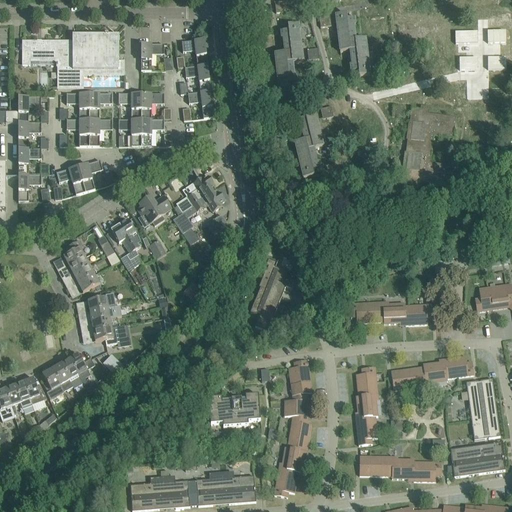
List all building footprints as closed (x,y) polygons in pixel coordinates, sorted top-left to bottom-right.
[(367,75),(363,38),(351,39),(348,14),(319,17),(320,29),(331,27),(334,53),(345,52),(347,77),(367,75)] [(292,63),(319,61),(318,50),(304,51),(302,25),(283,27),(285,55),(277,56),(278,83),(293,82),(292,63)] [(503,26),(478,26),(478,67),(503,66),(503,26)] [(57,64),(57,66),(58,91),(84,91),(84,78),(124,78),(124,63),(119,63),(119,37),(72,37),(72,43),(68,43),(68,57),(58,57),(58,62),(57,62),(57,64)] [(182,44),(183,54),(196,53),(197,69),(208,68),(205,42),(182,44)] [(30,67),(30,64),(57,64),(57,62),(58,62),(58,57),(68,57),(68,43),(22,43),(22,67),(30,67)] [(141,47),(141,73),(151,73),(151,57),(164,57),(164,46),(141,47)] [(185,70),(186,80),(199,79),(201,94),(188,96),(211,93),(208,68),(197,69),(185,70)] [(204,121),(214,120),(211,93),(188,96),(189,106),(202,105),(204,121)] [(67,96),(67,106),(79,106),(79,122),(67,122),(89,122),(89,96),(67,96)] [(112,106),(112,96),(89,96),(89,122),(112,122),(99,122),(99,106),(112,106)] [(119,122),(141,122),(141,96),(119,96),(119,106),(131,106),(131,122),(119,122)] [(164,106),(164,96),(141,96),(141,122),(164,122),(151,122),(151,106),(164,106)] [(18,114),(18,125),(41,125),(28,125),(28,110),(41,109),(41,103),(41,99),(18,99),(18,113),(18,114)] [(419,109),(411,108),(406,150),(402,178),(418,180),(418,179),(421,180),(423,171),(432,172),(431,176),(442,178),(444,166),(430,164),(433,138),(451,140),(455,118),(427,114),(428,107),(419,106),(419,109)] [(321,110),(323,120),(332,118),(330,108),(321,110)] [(182,111),(183,123),(192,122),(191,110),(182,111)] [(0,212),(6,213),(6,202),(6,179),(6,166),(0,166),(0,125),(18,125),(18,114),(6,114),(0,113),(0,212)] [(292,142),(299,180),(318,176),(313,149),(321,147),(315,114),(297,117),(302,141),(292,142)] [(79,149),(89,149),(89,122),(67,122),(67,132),(79,132),(79,149)] [(112,132),(112,122),(89,122),(89,149),(99,149),(99,132),(112,132)] [(119,122),(119,132),(131,132),(131,149),(141,149),(141,122),(119,122)] [(164,122),(141,122),(141,149),(151,149),(151,132),(164,132),(164,122)] [(41,151),(29,151),(29,136),(41,136),(41,125),(18,125),(18,152),(41,151)] [(41,151),(18,152),(18,178),(29,177),(29,162),(41,162),(41,151)] [(100,163),(78,169),(85,194),(95,192),(91,176),(103,172),(100,163)] [(85,194),(78,169),(56,175),(59,185),(71,182),(76,197),(85,194)] [(18,204),(29,204),(29,188),(41,188),(41,177),(29,177),(18,178),(18,179),(18,204)] [(215,192),(212,188),(214,187),(208,179),(203,182),(201,180),(194,185),(198,192),(193,195),(194,196),(188,200),(187,199),(176,206),(183,216),(184,215),(189,212),(194,209),(192,208),(215,192)] [(217,196),(215,192),(192,208),(194,209),(189,212),(193,217),(203,210),(204,211),(209,208),(213,214),(221,209),(219,207),(225,203),(219,194),(217,196)] [(141,209),(138,212),(142,218),(145,216),(151,225),(153,229),(164,222),(162,219),(163,218),(162,216),(171,210),(169,207),(163,199),(154,204),(151,199),(139,207),(141,209)] [(183,216),(173,222),(183,236),(194,229),(184,215),(183,216)] [(214,222),(219,231),(227,226),(221,217),(214,222)] [(136,234),(128,222),(119,227),(135,252),(140,249),(138,245),(140,243),(138,236),(138,237),(136,234)] [(139,257),(135,252),(119,227),(111,233),(119,245),(121,244),(129,255),(120,261),(128,273),(142,264),(138,257),(139,257)] [(191,231),(183,236),(190,248),(199,242),(191,231)] [(105,238),(98,242),(102,250),(110,246),(105,238)] [(85,259),(81,251),(83,250),(80,243),(65,250),(68,256),(53,264),(55,268),(65,262),(68,268),(85,259)] [(156,261),(166,256),(163,250),(159,243),(149,248),(153,255),(156,261)] [(102,250),(107,259),(115,255),(110,246),(102,250)] [(508,254),(484,258),(485,268),(510,264),(508,254)] [(60,277),(70,271),(73,277),(90,268),(85,259),(68,268),(58,273),(60,277)] [(277,264),(268,261),(266,267),(268,268),(267,272),(266,272),(259,288),(260,289),(251,313),(260,316),(255,328),(268,334),(285,288),(292,291),(295,283),(288,280),(288,282),(284,280),(287,272),(280,270),(280,271),(275,269),(277,264)] [(454,262),(435,263),(435,268),(435,274),(440,274),(449,274),(454,274),(454,262)] [(90,268),(73,277),(62,282),(64,286),(75,280),(78,286),(78,287),(95,278),(90,268)] [(95,278),(78,287),(78,286),(67,291),(69,295),(80,289),(83,295),(100,287),(95,278)] [(183,297),(190,302),(199,290),(192,285),(183,297)] [(480,300),(475,301),(475,304),(477,314),(488,312),(493,312),(493,310),(511,307),(511,289),(511,286),(506,287),(488,289),(479,291),(480,300)] [(106,300),(76,305),(77,309),(88,307),(90,313),(88,314),(108,310),(116,309),(113,295),(106,296),(106,300)] [(161,311),(168,310),(166,301),(159,302),(161,311)] [(427,326),(427,316),(433,316),(432,306),(404,308),(404,305),(383,307),(383,304),(350,306),(351,315),(356,315),(356,325),(383,324),(384,326),(405,325),(405,327),(427,326)] [(88,314),(78,315),(78,319),(90,317),(91,323),(89,324),(90,324),(110,320),(121,318),(119,308),(116,309),(108,310),(88,314)] [(93,333),(92,334),(112,330),(110,320),(90,324),(89,324),(80,325),(80,329),(92,327),(93,333)] [(342,327),(336,326),(332,342),(338,343),(342,327)] [(112,330),(92,334),(81,336),(82,339),(94,337),(95,344),(105,342),(106,348),(117,346),(116,337),(113,338),(112,330)] [(78,356),(69,361),(83,386),(84,388),(88,386),(85,381),(90,378),(87,372),(83,365),(78,356)] [(397,372),(391,373),(392,383),(393,387),(394,393),(399,392),(426,388),(426,386),(447,383),(447,381),(452,380),(464,378),(474,377),(473,368),(467,368),(466,360),(466,358),(444,361),(444,364),(439,364),(423,367),(423,369),(397,372)] [(60,366),(73,389),(74,391),(78,389),(83,386),(69,361),(60,366)] [(91,361),(83,365),(87,372),(95,367),(91,361)] [(287,402),(285,403),(284,417),(285,418),(287,418),(293,418),(287,450),(285,449),(281,471),(279,470),(274,497),(283,499),(284,494),(294,495),(298,474),(300,474),(304,453),(306,454),(311,426),(307,426),(307,424),(302,423),(302,419),(307,419),(307,403),(305,403),(305,396),(312,395),(307,362),(298,364),(299,369),(289,370),(293,403),(287,402)] [(67,393),(73,389),(60,366),(51,371),(65,394),(66,393),(67,393)] [(366,376),(362,376),(356,377),(358,398),(356,398),(358,420),(356,420),(359,448),(368,447),(367,441),(377,440),(375,418),(378,418),(375,396),(378,396),(375,369),(365,370),(366,376)] [(51,371),(42,377),(47,385),(51,392),(48,394),(47,395),(50,402),(65,394),(51,371)] [(269,371),(261,372),(262,384),(270,383),(269,371)] [(23,384),(30,401),(32,407),(47,402),(40,387),(36,389),(33,380),(23,384)] [(478,383),(466,385),(468,399),(469,399),(471,415),(470,415),(474,442),(486,441),(486,440),(488,439),(488,440),(500,439),(496,412),(495,412),(492,396),(494,396),(492,381),(480,383),(480,384),(478,384),(478,383)] [(32,407),(30,401),(23,384),(14,387),(21,404),(23,410),(32,407)] [(18,416),(14,407),(21,404),(14,387),(4,391),(14,418),(18,416)] [(4,391),(0,392),(0,417),(0,418),(3,424),(15,420),(14,418),(4,391)] [(222,399),(209,400),(211,426),(223,425),(223,429),(248,427),(248,423),(260,423),(259,396),(245,397),(246,403),(222,405),(222,399)] [(49,427),(56,421),(54,416),(46,423),(49,427)] [(403,423),(391,423),(391,431),(403,431),(403,423)] [(38,430),(31,432),(34,439),(40,434),(38,430)] [(0,451),(9,449),(6,441),(10,440),(8,434),(4,435),(0,436),(0,451)] [(445,442),(433,442),(432,450),(444,450),(445,442)] [(503,458),(501,444),(464,450),(464,451),(451,453),(452,465),(453,465),(453,467),(454,479),(505,472),(503,460),(502,460),(502,458),(503,458)] [(441,474),(441,464),(414,464),(414,461),(393,461),(393,459),(370,459),(360,459),(359,468),(365,468),(365,478),(392,478),(392,481),(413,481),(413,483),(435,484),(436,474),(441,474)] [(197,464),(185,465),(185,473),(197,472),(197,464)] [(196,483),(188,484),(189,495),(188,495),(188,497),(189,497),(190,509),(213,507),(213,506),(229,504),(229,506),(256,504),(255,492),(254,492),(254,490),(255,490),(255,488),(254,478),(227,480),(227,481),(211,482),(211,481),(196,482),(196,483)] [(131,502),(132,511),(151,511),(159,511),(159,510),(175,508),(175,510),(190,509),(189,497),(188,497),(188,495),(189,495),(188,483),(173,484),(173,485),(157,486),(157,485),(130,487),(131,499),(132,499),(132,502),(131,502)]
